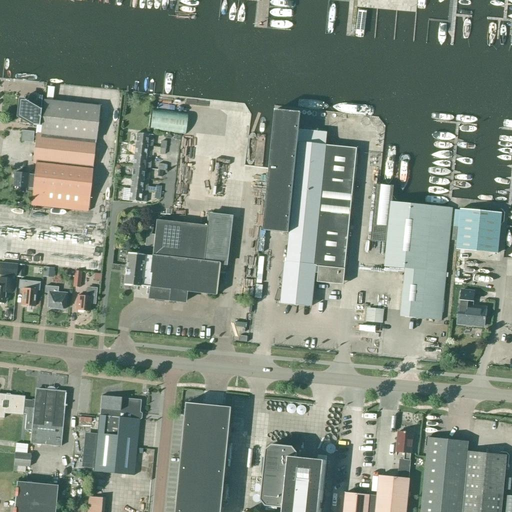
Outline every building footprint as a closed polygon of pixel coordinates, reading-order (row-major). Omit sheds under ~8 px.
[(42,96),(29,94),(25,101),(24,101),(24,99),(18,98),(16,118),(19,119),(19,123),(38,126),(42,96)] [(30,205),(87,212),(99,106),(44,100),(40,134),(36,134),(32,163),(35,164),(34,172),(28,172),(28,174),(14,173),(12,186),(26,188),(26,192),(32,192),(30,205)] [(301,113),(276,110),(272,150),(264,230),(290,233),(287,263),(285,262),(281,303),(312,306),(315,281),(343,284),(345,268),(357,149),(327,146),(328,132),(300,129),(301,113)] [(21,141),(32,142),(33,132),(22,131),(21,141)] [(153,135),(136,133),(135,145),(152,147),(153,135)] [(151,158),(152,147),(135,145),(134,156),(151,158)] [(149,169),(151,158),(134,156),(132,167),(149,169)] [(222,170),(223,170),(223,161),(214,161),(213,192),(221,192),(222,170)] [(131,179),(148,180),(149,169),(132,167),(131,179)] [(155,186),(155,188),(147,187),(148,180),(131,179),(130,190),(147,191),(155,192),(160,193),(160,186),(155,186)] [(392,202),(394,186),(379,185),(377,184),(371,241),(387,243),(385,267),(406,269),(401,316),(441,320),(453,208),(450,208),(398,203),(392,202)] [(145,203),(147,191),(130,190),(128,201),(145,203)] [(459,227),(457,249),(498,253),(502,213),(461,209),(461,210),(456,210),(454,227),(459,227)] [(203,262),(173,258),(168,301),(168,302),(185,303),(186,292),(215,295),(218,264),(227,265),(232,216),(208,213),(207,226),(203,262)] [(203,262),(207,226),(156,220),(156,226),(147,225),(145,246),(153,247),(152,256),(173,258),(203,262)] [(2,236),(0,251),(79,260),(80,244),(2,236)] [(168,301),(173,258),(152,256),(127,253),(124,285),(139,287),(139,286),(150,287),(148,298),(168,301)] [(1,277),(0,277),(0,303),(4,304),(6,287),(11,288),(12,276),(16,277),(17,265),(0,262),(0,274),(1,275),(1,277)] [(42,276),(52,277),(54,268),(43,267),(42,276)] [(72,287),(79,288),(81,272),(74,271),(72,287)] [(18,287),(18,288),(21,289),(23,289),(21,305),(34,307),(36,291),(39,291),(39,290),(40,282),(22,280),(19,280),(18,287)] [(65,300),(66,301),(67,293),(59,292),(59,294),(57,293),(58,287),(45,286),(44,292),(49,293),(47,308),(64,309),(65,300)] [(87,288),(86,296),(77,296),(76,310),(89,312),(90,303),(96,304),(98,289),(87,288)] [(476,291),(462,289),(461,305),(460,305),(458,324),(484,326),(486,308),(472,307),(473,301),(475,301),(476,291)] [(363,321),(379,322),(380,307),(363,307),(363,321)] [(432,329),(439,334),(443,327),(436,323),(432,329)] [(419,356),(430,357),(431,349),(420,349),(419,356)] [(22,415),(23,414),(26,414),(24,430),(31,430),(30,443),(60,446),(64,406),(66,406),(66,405),(64,405),(66,393),(35,390),(34,401),(24,400),(24,396),(0,393),(0,417),(4,418),(4,413),(22,415)] [(100,409),(99,416),(93,471),(133,475),(141,400),(121,398),(101,396),(100,409)] [(221,511),(232,407),(187,403),(176,511),(221,511)] [(75,423),(87,422),(87,414),(75,415),(75,423)] [(332,426),(335,419),(328,417),(325,424),(332,426)] [(79,430),(78,464),(90,464),(90,430),(79,430)] [(379,476),(377,496),(373,495),(371,511),(406,511),(410,479),(409,478),(411,453),(412,453),(414,433),(398,432),(396,452),(404,453),(404,459),(400,459),(398,477),(379,476)] [(461,511),(467,451),(469,442),(428,437),(421,511),(461,511)] [(321,511),(327,461),(297,458),(298,453),(293,447),(272,445),(266,450),(261,500),(266,506),(281,507),(280,511),(321,511)] [(467,451),(461,511),(501,511),(507,455),(467,451)] [(13,465),(29,467),(30,455),(14,453),(13,465)] [(54,511),(57,486),(16,482),(13,511),(54,511)] [(371,511),(373,495),(346,493),(343,511),(371,511)] [(89,497),(87,511),(100,511),(102,498),(89,497)]
